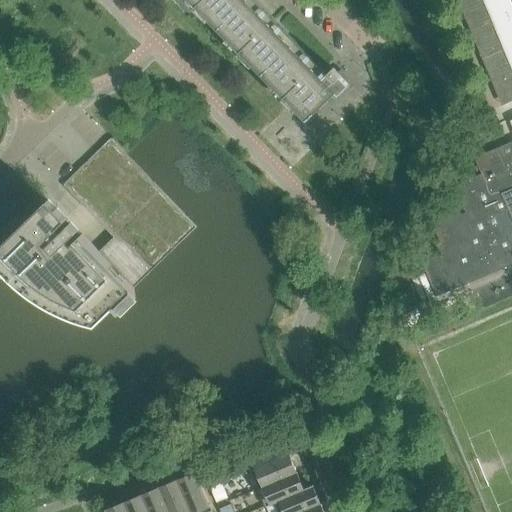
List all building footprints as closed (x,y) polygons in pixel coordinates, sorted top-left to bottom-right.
[(264,17),(247,0),(192,0),(309,119),(337,92),(340,95),(351,84),(342,76),(343,76),(334,67),(329,73),(324,78),(264,17)] [(511,101),(511,66),(484,0),(458,0),(502,106),(511,101)] [(96,325),(197,227),(127,155),(111,139),(64,185),(114,237),(107,244),(99,252),(49,200),(0,247),(0,266),(7,274),(16,283),(26,291),(37,299),(48,306),(59,312),(71,317),(83,322),(96,325)] [(417,250),(437,297),(508,267),(509,271),(511,269),(511,142),(476,158),(482,175),(454,187),(465,213),(461,215),(459,209),(430,222),(439,243),(436,244),(435,242),(417,250)] [(290,455),(282,436),(241,453),(249,472),(290,455)] [(297,472),(290,455),(249,472),(257,490),(297,472)] [(222,483),(216,469),(205,474),(211,488),(222,483)] [(210,511),(214,511),(197,471),(178,479),(191,511),(210,511)] [(274,503),(304,490),(304,489),(297,472),(257,490),(265,508),(274,504),(274,503)] [(191,511),(178,479),(159,487),(169,511),(191,511)] [(228,498),(222,483),(211,488),(217,502),(228,498)] [(302,511),(322,504),(314,486),(314,485),(304,489),(304,490),(274,503),(274,504),(278,511),(302,511)] [(169,511),(159,487),(141,494),(148,511),(169,511)] [(148,511),(141,494),(123,502),(127,511),(148,511)] [(127,511),(123,502),(105,509),(106,511),(127,511)]
